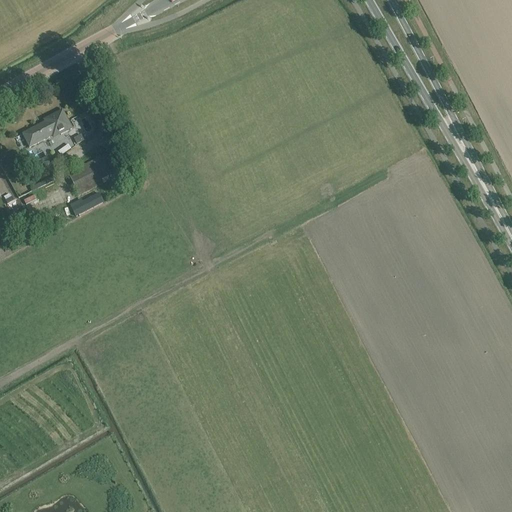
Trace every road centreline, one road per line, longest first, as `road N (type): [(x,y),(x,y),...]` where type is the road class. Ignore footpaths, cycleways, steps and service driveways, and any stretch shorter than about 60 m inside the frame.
road 1 (unclassified): [(0,95),(168,0)]
road 2 (tertiary): [(366,0),(459,142)]
road 3 (tertiary): [(459,142),(389,0)]
